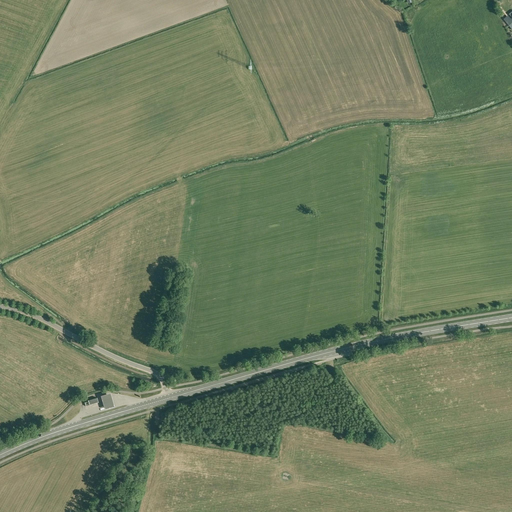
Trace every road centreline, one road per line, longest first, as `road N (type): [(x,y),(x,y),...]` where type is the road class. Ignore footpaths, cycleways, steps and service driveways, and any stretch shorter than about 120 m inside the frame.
road 1 (secondary): [(167,398),(359,345),(511,318)]
road 2 (unclassified): [(0,306),(155,373),(164,388)]
road 3 (secondary): [(0,455),(167,398)]
